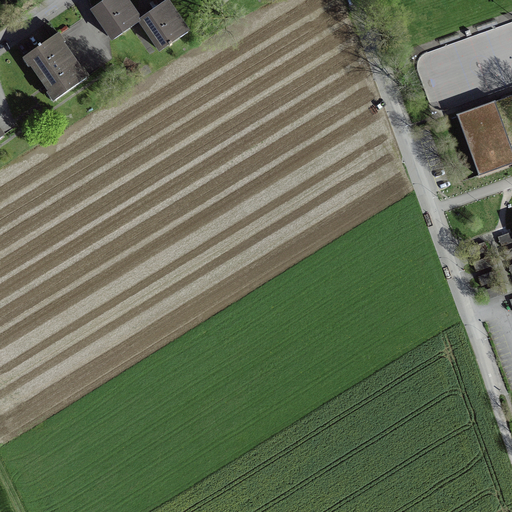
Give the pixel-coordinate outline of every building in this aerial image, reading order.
[(138,19),(124,0),(107,0),(91,11),(110,38),(119,32),(121,35),(131,28),(129,25),(138,19)] [(185,30),(167,3),(139,22),(158,49),(167,43),(169,47),(171,45),(170,44),(178,39),(176,36),(185,30)] [(86,79),(56,37),(55,36),(40,46),(39,45),(37,47),(38,48),(24,57),(55,101),(86,79)] [(511,95),(456,116),(456,117),(457,117),(478,176),(477,176),(478,178),(511,165),(511,95)] [(511,243),(511,235),(511,233),(497,238),(500,248),(511,243)] [(484,243),(467,249),(470,258),(487,252),(484,243)] [(505,262),(511,259),(511,248),(502,252),(505,262)] [(489,257),(472,263),(475,273),(492,267),(489,257)] [(494,272),(477,278),(480,287),(498,281),(494,272)] [(499,286),(482,292),(485,302),(503,295),(499,286)]
